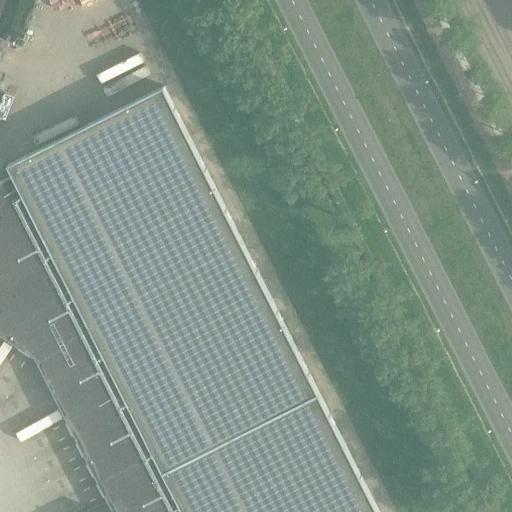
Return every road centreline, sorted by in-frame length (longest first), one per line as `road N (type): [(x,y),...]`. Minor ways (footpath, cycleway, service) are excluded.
road 1 (tertiary): [(293,0),(511,437)]
road 2 (tertiary): [(511,279),(370,0)]
road 3 (unknown): [(0,154),(39,65),(83,0)]
